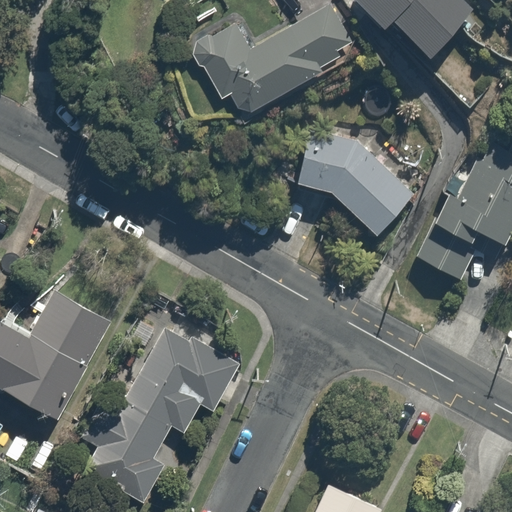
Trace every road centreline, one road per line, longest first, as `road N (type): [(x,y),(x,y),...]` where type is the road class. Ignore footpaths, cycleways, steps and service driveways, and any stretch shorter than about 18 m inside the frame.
road 1 (residential): [(314,303),(0,127)]
road 2 (residential): [(314,303),(221,511)]
road 3 (residential): [(511,414),(314,303)]
